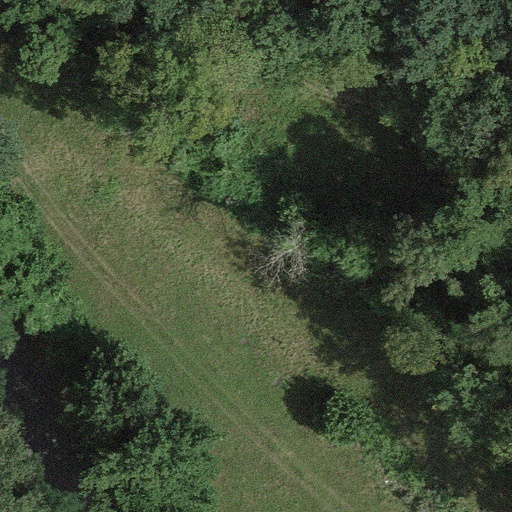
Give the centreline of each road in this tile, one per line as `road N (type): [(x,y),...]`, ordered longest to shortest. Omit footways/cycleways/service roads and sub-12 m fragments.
road 1 (track): [(136,0),(223,16),(326,81),(511,108)]
road 2 (unclassified): [(99,511),(0,363)]
